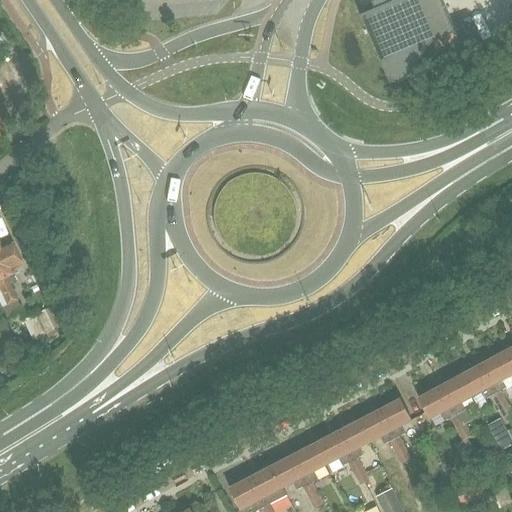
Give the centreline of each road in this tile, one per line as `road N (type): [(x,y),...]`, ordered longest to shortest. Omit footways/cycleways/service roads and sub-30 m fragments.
road 1 (primary): [(42,445),(194,362),(344,297),(424,217),(511,146)]
road 2 (residential): [(511,299),(115,511)]
road 3 (primary): [(105,117),(128,237),(120,320),(96,360),(3,437)]
road 4 (primary): [(166,185),(155,283),(141,325),(95,380),(3,437)]
road 5 (primary): [(42,445),(197,315),(238,295)]
road 6 (primary): [(347,237),(511,144)]
road 7 (tertiary): [(279,13),(144,60),(104,65)]
road 8 (primary): [(506,120),(431,146),(336,151)]
road 9 (primary): [(506,120),(438,161),(349,177)]
road 10 (primary): [(166,185),(187,257),(209,281),(238,295)]
road 11 (primary): [(238,295),(278,297),(304,288),(326,272),(347,237)]
road 12 (primary): [(349,177),(324,171),(280,140),(230,135)]
road 13 (tertiary): [(21,0),(95,106)]
road 14 (tertiary): [(247,111),(168,113),(126,91)]
road 15 (primary): [(304,123),(299,64),(317,3)]
